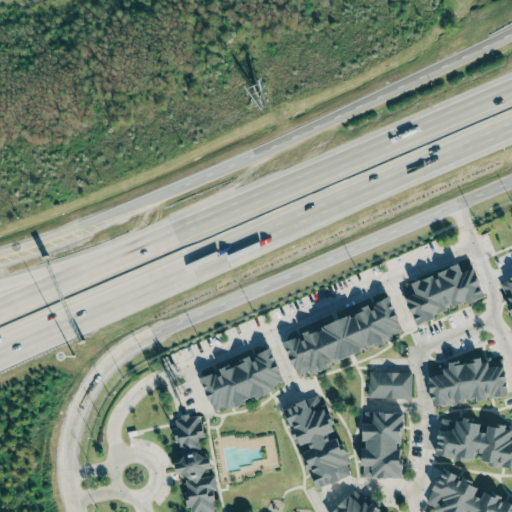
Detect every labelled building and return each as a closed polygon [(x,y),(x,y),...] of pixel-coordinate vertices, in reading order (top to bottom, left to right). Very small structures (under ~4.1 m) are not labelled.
[(415,323),(484,297),(474,268),(462,272),(459,265),(402,287),(415,323)] [(511,276),(498,283),(511,312),(511,276)] [(296,376),(366,352),(365,348),(394,339),(392,334),(402,331),(390,297),(371,303),(371,304),(356,309),(357,314),(302,333),(303,336),(284,342),(296,376)] [(285,386),(271,348),(252,355),(252,357),(219,369),(220,372),(201,378),(213,412),(285,386)] [(508,395),(504,365),(490,367),(489,357),(447,362),(447,365),(439,366),(440,375),(429,376),(433,407),(465,403),(465,401),(508,395)] [(412,372),(369,371),(368,397),(411,398),(412,372)] [(315,488),(351,477),(347,464),(349,463),(339,434),(336,434),(330,414),(325,415),(318,396),(284,407),(297,446),(308,443),(310,450),(303,452),(315,488)] [(403,412),(363,412),(363,449),(362,449),(362,477),(400,478),(401,441),(402,441),(403,412)] [(174,417),(175,442),(179,442),(180,462),(175,462),(176,475),(186,475),(187,511),(215,511),(214,476),(204,476),(204,469),(211,469),(211,452),(200,452),(199,437),(202,437),(201,415),(174,417)] [(511,468),(511,426),(484,423),(484,422),(452,417),(452,420),(440,418),(435,455),(478,461),(477,463),(511,468)] [(511,511),(511,503),(486,489),(481,498),(474,495),(478,487),(444,468),(425,503),(441,511),(511,511)] [(331,511),(380,511),(371,503),(369,506),(354,490),(331,511)]
